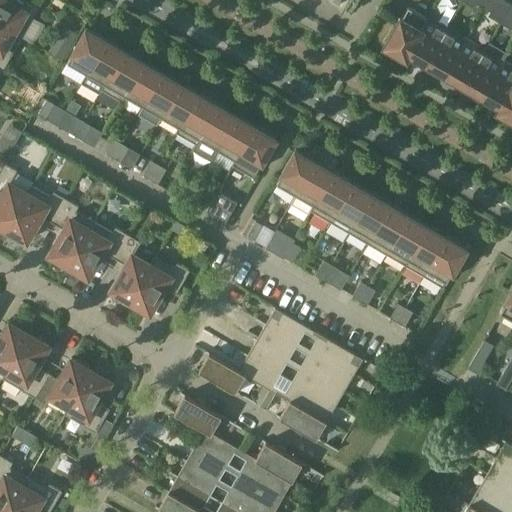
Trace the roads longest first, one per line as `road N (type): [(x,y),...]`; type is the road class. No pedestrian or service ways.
road 1 (residential): [(235,240),(42,126)]
road 2 (residential): [(404,341),(235,240)]
road 3 (residential): [(167,364),(0,266)]
road 4 (residential): [(324,458),(167,364)]
road 5 (residential): [(87,511),(167,364)]
road 6 (residential): [(167,364),(235,240)]
